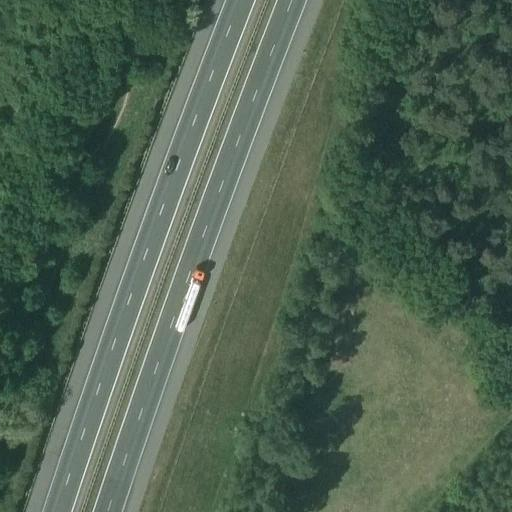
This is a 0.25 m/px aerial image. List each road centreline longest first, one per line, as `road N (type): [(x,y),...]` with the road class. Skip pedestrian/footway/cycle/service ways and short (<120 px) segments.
road 1 (motorway): [(109,511),(292,0)]
road 2 (motorway): [(240,0),(58,511)]
